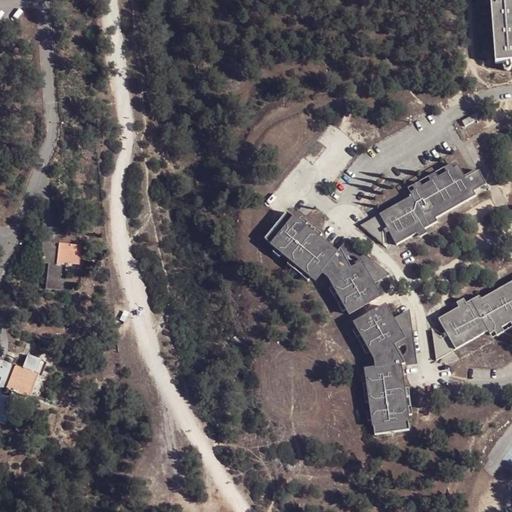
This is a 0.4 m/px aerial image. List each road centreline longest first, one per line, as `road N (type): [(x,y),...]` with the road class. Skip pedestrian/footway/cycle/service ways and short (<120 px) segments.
road 1 (track): [(109,0),(125,115),(117,205),(139,319),(180,410),(243,511)]
road 2 (unclassified): [(511,90),(488,94),(370,167),(336,217)]
